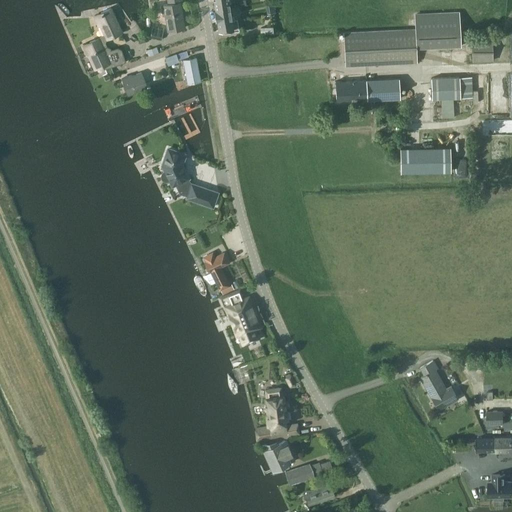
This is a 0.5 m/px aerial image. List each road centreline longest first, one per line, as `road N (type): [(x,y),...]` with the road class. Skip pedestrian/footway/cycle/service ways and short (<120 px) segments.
road 1 (tertiary): [(383,511),(259,277),(238,207),(203,0)]
road 2 (track): [(225,135),(482,123),(484,204)]
road 3 (track): [(511,69),(341,74)]
